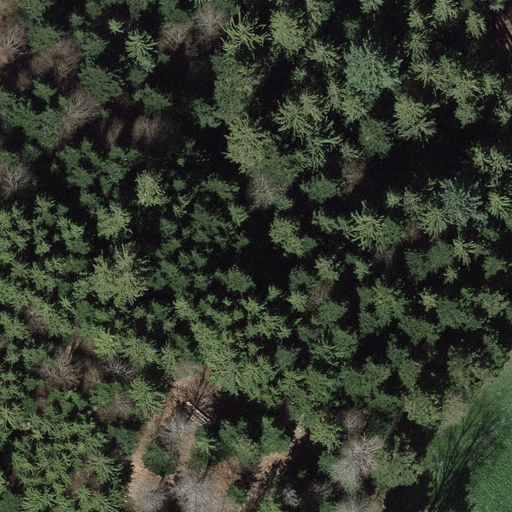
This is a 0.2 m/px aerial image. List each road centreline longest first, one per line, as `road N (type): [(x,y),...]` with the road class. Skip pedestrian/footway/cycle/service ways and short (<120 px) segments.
road 1 (track): [(0,377),(163,383),(336,454),(373,444),(390,414),(375,360),(270,258),(187,105),(52,0)]
road 2 (track): [(0,168),(202,359),(210,383),(196,395)]
road 3 (track): [(163,383),(65,347),(0,310)]
road 4 (track): [(435,511),(329,450)]
